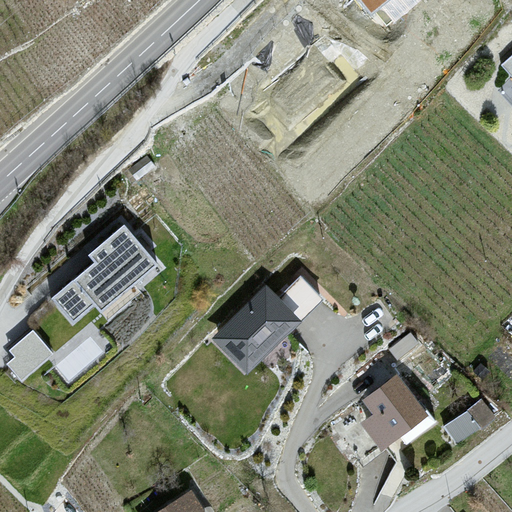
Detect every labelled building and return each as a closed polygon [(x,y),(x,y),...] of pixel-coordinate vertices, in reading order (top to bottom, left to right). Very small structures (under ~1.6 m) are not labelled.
[(359,0),(372,15),(389,0),(359,0)] [(511,55),(501,65),(511,76),(511,55)] [(157,265),(123,225),(87,256),(94,263),(53,298),(73,320),(93,303),(101,313),(157,265)] [(301,325),(262,281),(203,334),(242,377),(301,325)] [(53,354),(33,330),(9,350),(14,356),(7,363),(22,380),(53,354)] [(426,420),(392,379),(360,405),(394,446),(426,420)] [(442,415),(452,435),(495,416),(486,395),(442,415)] [(201,511),(190,492),(157,511),(201,511)]
